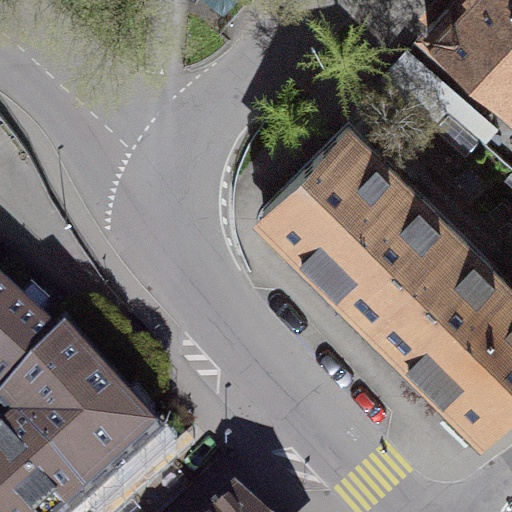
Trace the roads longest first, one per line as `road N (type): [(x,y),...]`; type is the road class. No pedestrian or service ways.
road 1 (residential): [(402,511),(180,252),(161,203),(166,177)]
road 2 (residential): [(318,0),(166,177)]
